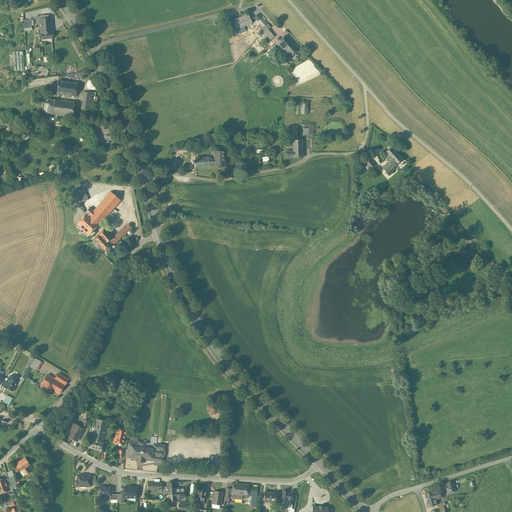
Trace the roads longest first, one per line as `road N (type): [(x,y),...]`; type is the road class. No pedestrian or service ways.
road 1 (residential): [(321,465),(286,478),(122,472),(40,429)]
road 2 (secondary): [(159,230),(215,349),(321,465)]
road 3 (residential): [(41,419),(62,400),(136,247),(159,230)]
road 4 (residential): [(357,153),(316,154),(225,177),(144,181)]
road 5 (residential): [(371,511),(393,494),(511,457)]
road 6 (residential): [(236,10),(91,48)]
road 7 (secondary): [(91,48),(114,84),(144,181)]
